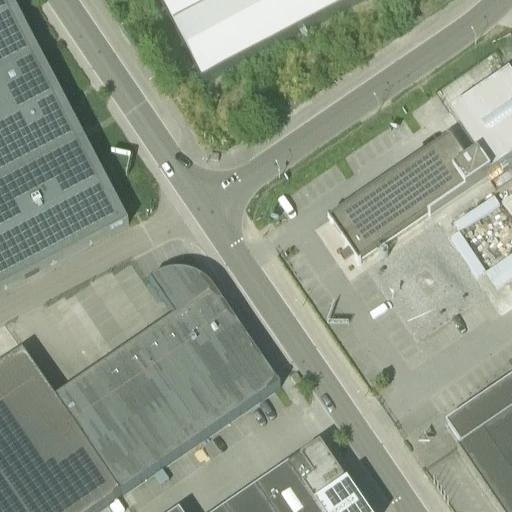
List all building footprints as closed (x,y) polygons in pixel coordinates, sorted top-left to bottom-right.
[(0,0),(0,293),(101,241),(129,227),(9,0),(0,0)] [(159,0),(204,85),(366,0),(159,0)] [(340,225),(351,241),(353,243),(348,246),(347,245),(345,247),(359,267),(361,266),(360,265),(431,217),(491,306),(499,317),(511,308),(511,160),(490,175),(478,157),(454,173),(442,155),(340,225)] [(210,287),(205,283),(202,281),(199,279),(195,278),(192,276),(189,275),(186,275),(182,274),(179,274),(175,274),(172,275),(168,275),(165,276),(162,277),(159,278),(156,280),(150,284),(175,320),(55,402),(121,499),(281,389),(215,293),(210,287)] [(511,511),(511,381),(446,427),(461,449),(457,452),(498,511),(511,511)] [(364,511),(320,447),(224,511),(364,511)]
